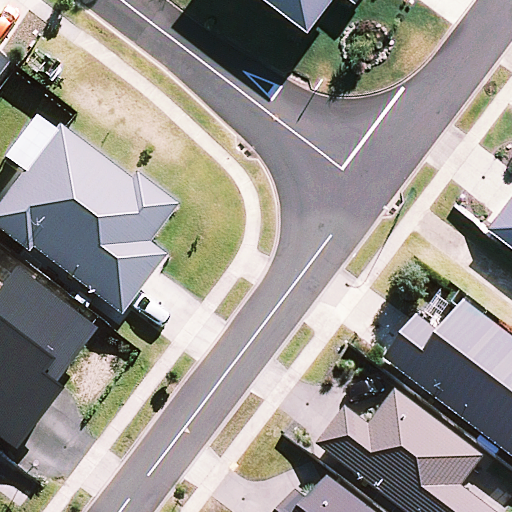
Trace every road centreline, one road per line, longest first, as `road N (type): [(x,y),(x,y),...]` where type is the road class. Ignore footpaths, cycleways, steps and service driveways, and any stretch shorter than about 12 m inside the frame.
road 1 (residential): [(120,511),(365,188)]
road 2 (residential): [(365,188),(118,0)]
road 3 (residential): [(365,188),(511,3)]
